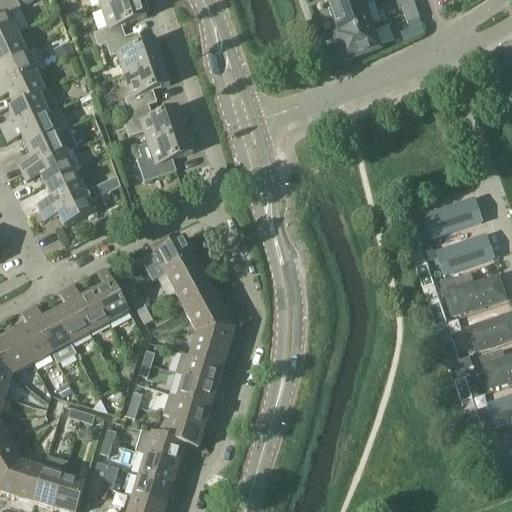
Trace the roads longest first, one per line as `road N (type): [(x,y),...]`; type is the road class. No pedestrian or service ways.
road 1 (tertiary): [(245,511),(283,390),(290,321),(246,126)]
road 2 (residential): [(181,511),(193,465),(218,443),(256,322),(211,207)]
road 3 (residential): [(211,207),(218,169),(158,0)]
road 4 (residential): [(246,126),(442,49)]
road 5 (residential): [(45,289),(211,207)]
road 6 (residential): [(463,102),(511,244)]
road 7 (tertiary): [(246,126),(200,0)]
